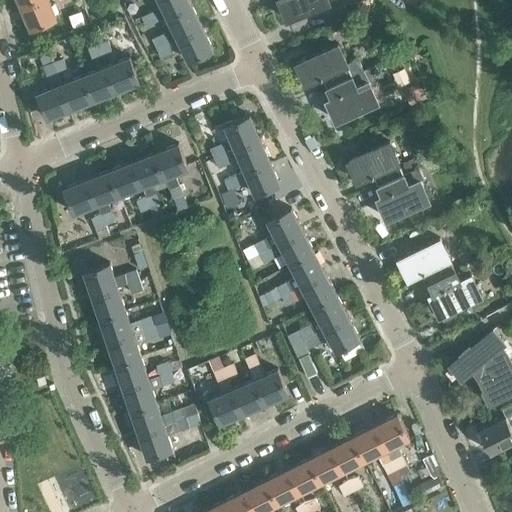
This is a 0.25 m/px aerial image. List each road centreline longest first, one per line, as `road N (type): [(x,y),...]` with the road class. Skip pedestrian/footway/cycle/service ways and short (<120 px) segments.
road 1 (residential): [(134,508),(77,384),(27,170)]
road 2 (residential): [(414,368),(256,68)]
road 3 (residential): [(134,508),(414,368)]
road 4 (residential): [(27,170),(256,68)]
road 5 (residential): [(478,511),(414,368)]
road 6 (residential): [(27,170),(0,53)]
